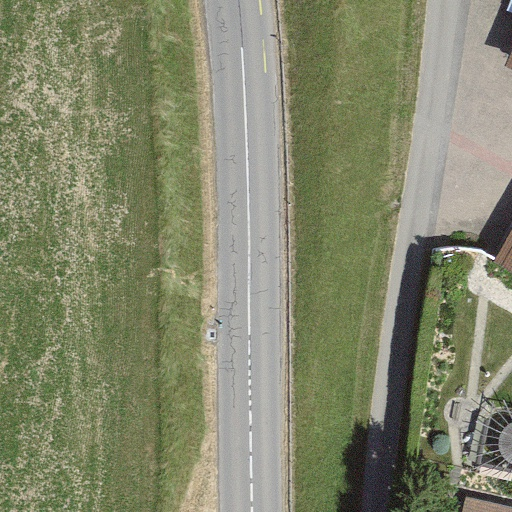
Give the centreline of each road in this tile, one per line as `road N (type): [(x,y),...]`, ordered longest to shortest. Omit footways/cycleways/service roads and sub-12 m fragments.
road 1 (residential): [(382,511),(402,265),(448,0)]
road 2 (tertiary): [(232,0),(248,511)]
